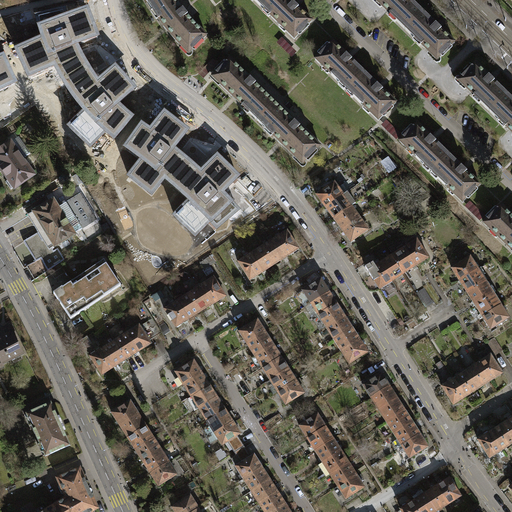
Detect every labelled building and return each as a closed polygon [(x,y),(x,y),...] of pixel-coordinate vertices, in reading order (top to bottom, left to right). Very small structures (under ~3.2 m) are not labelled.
[(176,0),(146,0),(166,28),(188,53),(206,35),(186,12),(176,0)] [(253,0),(263,9),(270,0),(253,0)] [(270,0),(263,9),(294,38),(311,21),(290,0),(270,0)] [(375,0),(405,29),(423,11),(411,0),(375,0)] [(106,132),(114,139),(135,114),(120,102),(137,86),(116,62),(98,77),(87,59),(79,42),(100,35),(89,4),(37,23),(41,34),(14,46),(28,76),(54,65),(63,81),(72,95),(82,109),(67,124),(90,147),(106,132)] [(405,29),(436,60),(454,42),(423,11),(405,29)] [(315,58),(346,90),(364,72),(333,41),(315,58)] [(0,89),(18,81),(5,51),(0,52),(0,89)] [(213,76),(258,120),(276,102),(231,58),(213,76)] [(459,80),(490,111),(508,93),(476,62),(459,80)] [(346,90),(378,122),(396,104),(364,72),(346,90)] [(490,111),(511,132),(511,97),(508,93),(490,111)] [(258,120),(304,164),(322,145),(276,102),(258,120)] [(217,229),(241,208),(225,191),(241,175),(218,151),(201,168),(176,146),(191,128),(165,108),(150,126),(142,120),(123,145),(140,158),(127,174),(152,195),(165,179),(187,198),(173,213),(196,236),(210,222),(217,229)] [(400,141),(431,171),(448,154),(417,123),(400,141)] [(388,124),(384,130),(398,139),(402,133),(388,124)] [(0,147),(0,172),(0,173),(22,158),(10,140),(0,147)] [(431,171),(462,202),(480,184),(448,154),(431,171)] [(391,175),(399,169),(390,157),(382,164),(391,175)] [(0,173),(12,190),(34,176),(22,158),(0,173)] [(314,191),(323,204),(341,191),(332,178),(314,191)] [(323,204),(332,217),(350,204),(341,191),(323,204)] [(434,199),(429,193),(417,202),(422,208),(434,199)] [(30,213),(52,249),(81,229),(68,208),(61,213),(53,199),(30,213)] [(332,217),(342,230),(360,217),(350,204),(332,217)] [(483,223),(511,250),(511,216),(500,205),(483,223)] [(342,230),(351,243),(369,230),(360,217),(342,230)] [(288,230),(276,238),(287,257),(300,250),(288,230)] [(39,234),(25,242),(36,261),(41,258),(48,270),(64,260),(58,250),(54,252),(52,250),(50,252),(39,234)] [(276,238),(263,246),(275,265),(287,257),(276,238)] [(404,246),(416,265),(428,258),(416,238),(404,246)] [(263,246),(250,253),(262,273),(275,265),(263,246)] [(391,254),(404,273),(416,265),(404,246),(391,254)] [(250,253),(238,261),(249,280),(262,273),(250,253)] [(379,261),(392,281),(404,273),(391,254),(379,261)] [(451,269),(459,281),(478,269),(470,256),(451,269)] [(34,278),(48,270),(41,258),(36,261),(27,266),(34,278)] [(69,319),(120,285),(105,261),(84,275),(72,282),(53,295),(69,319)] [(367,269),(380,289),(392,281),(379,261),(367,269)] [(72,282),(84,275),(76,263),(65,271),(72,282)] [(459,281),(467,293),(486,281),(478,269),(459,281)] [(215,276),(202,284),(214,303),(227,295),(215,276)] [(302,290),(310,302),(329,290),(321,278),(302,290)] [(467,293),(475,305),(494,293),(486,281),(467,293)] [(202,284),(189,292),(202,311),(214,303),(202,284)] [(424,288),(417,293),(425,306),(433,301),(424,288)] [(310,302),(318,314),(337,302),(329,290),(310,302)] [(189,292),(177,300),(189,319),(202,311),(189,292)] [(475,305),(482,318),(502,305),(494,293),(475,305)] [(177,300),(164,309),(177,328),(189,319),(177,300)] [(318,314),(326,327),(344,315),(337,302),(318,314)] [(482,318),(490,330),(509,318),(502,305),(482,318)] [(326,327),(334,339),(352,327),(344,315),(326,327)] [(152,318),(141,326),(150,340),(161,333),(152,318)] [(238,332),(246,344),(265,332),(257,320),(238,332)] [(0,364),(23,354),(9,325),(0,329),(0,364)] [(140,325),(127,333),(139,351),(152,343),(150,340),(141,326),(140,325)] [(334,339),(341,351),(360,339),(352,327),(334,339)] [(246,344),(254,356),(273,344),(265,332),(246,344)] [(127,333),(115,341),(127,359),(139,351),(127,333)] [(495,338),(488,342),(496,354),(503,350),(495,338)] [(341,351),(349,364),(368,352),(360,339),(341,351)] [(115,341),(103,348),(114,367),(127,359),(115,341)] [(254,356),(262,368),(281,356),(273,344),(254,356)] [(103,348),(90,356),(102,375),(114,367),(103,348)] [(503,374),(491,354),(479,362),(491,382),(503,374)] [(262,368),(270,381),(288,369),(281,356),(262,368)] [(175,371),(182,384),(201,372),(193,359),(175,371)] [(491,382),(479,362),(466,370),(478,389),(491,382)] [(270,381),(278,393),(296,381),(288,369),(270,381)] [(478,389),(466,370),(454,378),(466,397),(478,389)] [(182,384),(190,396),(209,384),(201,372),(182,384)] [(363,385),(371,398),(389,386),(381,373),(363,385)] [(466,397),(454,378),(441,386),(454,405),(466,397)] [(278,393),(285,405),(304,393),(296,381),(278,393)] [(190,396),(198,408),(217,396),(209,384),(190,396)] [(371,398),(379,410),(397,398),(389,386),(371,398)] [(198,408),(206,421),(225,409),(217,396),(198,408)] [(379,410),(386,422),(405,410),(397,398),(379,410)] [(111,412),(119,425),(138,413),(130,400),(111,412)] [(26,413),(45,455),(70,444),(51,402),(26,413)] [(206,421),(214,433),(233,421),(225,409),(206,421)] [(386,422),(394,434),(413,422),(405,410),(386,422)] [(119,425),(127,437),(146,425),(138,413),(119,425)] [(270,428),(283,420),(279,413),(266,421),(270,428)] [(298,425),(306,438),(325,426),(317,413),(298,425)] [(511,417),(502,424),(511,438),(511,417)] [(214,433),(222,445),(241,433),(233,421),(214,433)] [(394,434),(401,446),(420,434),(413,422),(394,434)] [(511,438),(502,424),(490,432),(502,451),(511,444),(511,438)] [(127,437),(135,449),(153,437),(146,425),(127,437)] [(306,438),(314,450),(333,438),(325,426),(306,438)] [(490,432),(477,440),(490,459),(502,451),(490,432)] [(420,434),(401,446),(410,458),(429,447),(420,434)] [(135,449),(143,462),(161,450),(153,437),(135,449)] [(314,450),(322,462),(341,450),(333,438),(314,450)] [(143,462),(150,474),(169,462),(161,450),(143,462)] [(322,462),(330,475),(348,463),(341,450),(322,462)] [(235,466),(243,478),(262,466),(254,454),(235,466)] [(150,474),(158,486),(177,474),(169,462),(150,474)] [(330,475),(338,487),(356,475),(348,463),(330,475)] [(243,478),(251,490),(270,478),(262,466),(243,478)] [(64,498),(55,503),(60,511),(89,511),(97,508),(80,468),(57,478),(64,498)] [(338,487),(345,499),(364,487),(356,475),(338,487)] [(448,504),(460,496),(448,477),(436,485),(448,504)] [(251,490),(259,503),(278,491),(270,478),(251,490)] [(436,511),(448,504),(436,485),(423,493),(436,511)] [(259,503),(264,511),(271,511),(285,503),(278,491),(259,503)] [(418,511),(434,511),(436,511),(423,493),(411,501),(418,511)] [(172,507),(175,511),(190,511),(198,507),(191,495),(172,507)] [(400,511),(418,511),(411,501),(399,509),(400,511)] [(40,511),(60,511),(55,503),(40,511)] [(271,511),(291,511),(285,503),(271,511)]
